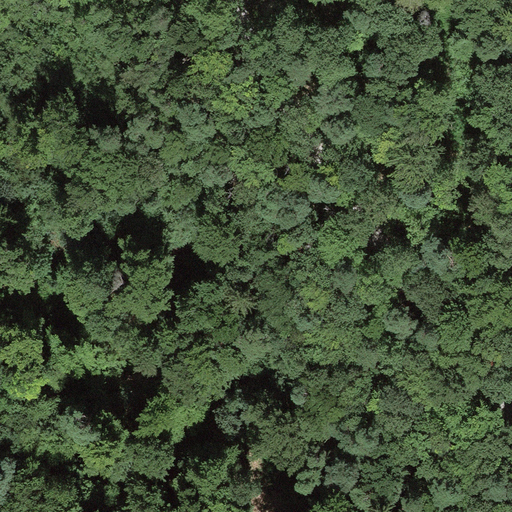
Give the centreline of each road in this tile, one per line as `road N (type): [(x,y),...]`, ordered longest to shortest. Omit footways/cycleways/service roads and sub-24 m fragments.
road 1 (track): [(235,0),(294,119),(406,285),(511,422)]
road 2 (track): [(0,314),(160,511)]
